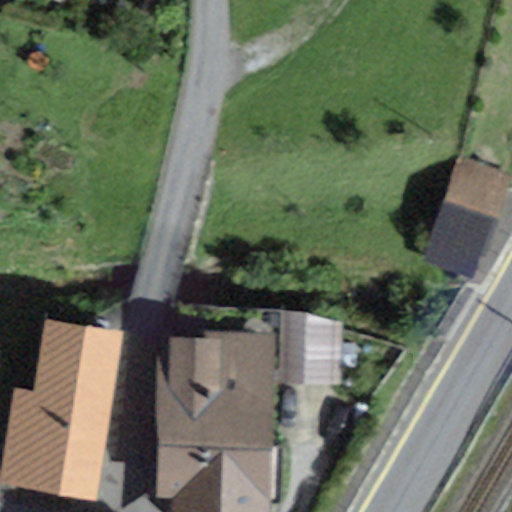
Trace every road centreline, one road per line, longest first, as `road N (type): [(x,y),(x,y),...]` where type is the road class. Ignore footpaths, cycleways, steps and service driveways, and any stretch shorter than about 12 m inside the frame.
road 1 (residential): [(209,0),(195,134),(142,330),(131,443),(147,511)]
road 2 (primary): [(511,309),(392,511)]
road 3 (track): [(332,0),(287,37),(206,75)]
